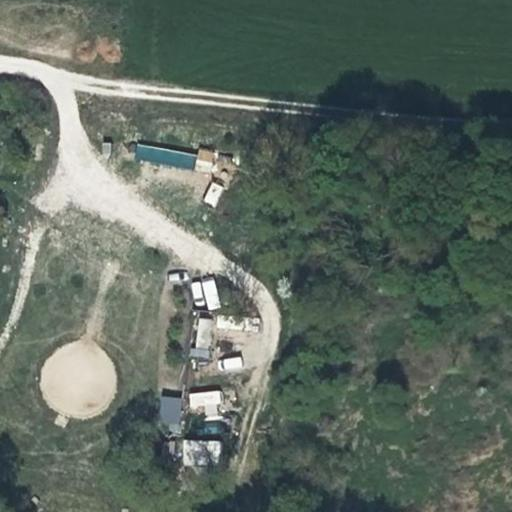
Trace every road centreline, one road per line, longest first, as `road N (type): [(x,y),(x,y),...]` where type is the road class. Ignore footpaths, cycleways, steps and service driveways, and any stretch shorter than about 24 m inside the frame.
road 1 (track): [(511,113),(282,106),(59,79),(0,64)]
road 2 (track): [(59,79),(78,179),(274,313),(240,468)]
